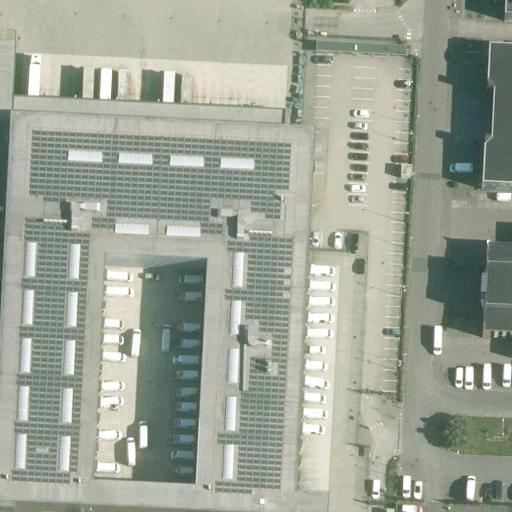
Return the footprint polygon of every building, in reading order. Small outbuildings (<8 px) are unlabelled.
[(511,23),(511,0),(490,0),(492,2),(494,7),(495,6),(494,3),(504,4),(503,23),(511,23)] [(478,56),(478,45),(466,44),(466,56),(478,56)] [(0,245),(3,246),(0,307),(0,511),(326,511),(327,506),(295,504),(300,399),(309,235),(313,141),(284,140),(284,118),(240,115),(55,106),(10,104),(13,49),(0,48),(0,245)] [(511,53),(488,53),(485,98),(511,98),(511,53)] [(511,148),(483,147),(481,192),(511,193),(511,148)] [(480,287),(480,295),(511,296),(511,253),(486,252),(484,287),(480,287)] [(405,282),(406,270),(358,267),(357,279),(405,282)] [(511,296),(480,295),(480,298),(479,305),(483,305),(482,340),(511,341),(511,296)]
